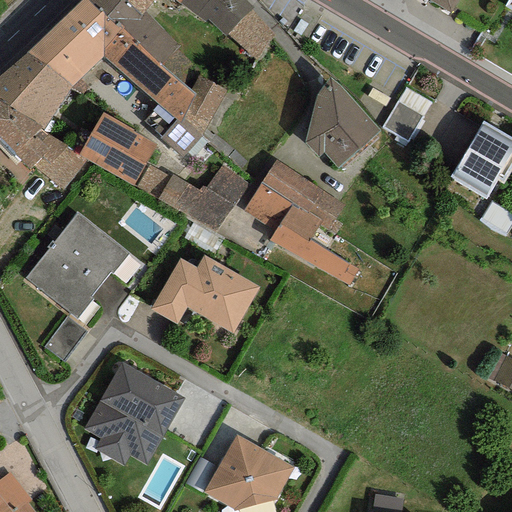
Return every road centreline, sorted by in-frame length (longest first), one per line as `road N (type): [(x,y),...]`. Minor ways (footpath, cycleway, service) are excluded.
road 1 (tertiary): [(511,100),(336,0)]
road 2 (residential): [(0,349),(85,511)]
